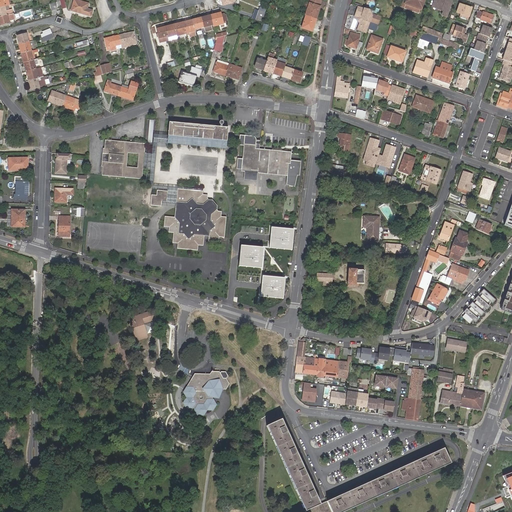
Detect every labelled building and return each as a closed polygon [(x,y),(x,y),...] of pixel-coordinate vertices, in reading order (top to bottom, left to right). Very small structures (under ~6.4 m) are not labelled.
[(88,4),(75,0),(74,0),(71,10),(90,16),(92,11),(87,9),(88,4)] [(321,0),(310,0),(305,15),(306,16),(316,19),(320,7),(319,7),(321,0)] [(447,17),(448,13),(452,2),(448,0),(434,0),(432,7),(443,11),(442,15),(447,17)] [(461,14),(469,17),(472,8),(459,4),(456,12),(461,14)] [(6,11),(5,6),(0,7),(0,17),(13,14),(12,10),(6,11)] [(374,11),(358,6),(355,16),(357,17),(359,23),(357,30),(366,33),(368,28),(372,16),(373,14),(374,11)] [(262,22),(266,9),(260,7),(259,11),(254,10),(251,19),(262,22)] [(483,13),(477,10),(475,17),(480,19),(480,20),(490,23),(493,15),(483,12),(483,13)] [(220,13),(210,15),(213,25),(213,26),(223,24),(220,15),(220,13)] [(13,14),(0,17),(0,25),(9,23),(9,21),(14,19),(13,14)] [(377,23),(379,16),(377,16),(373,14),(372,16),(368,28),(376,31),(378,24),(377,23)] [(210,15),(201,18),(204,27),(205,32),(211,30),(210,26),(213,25),(210,15)] [(312,31),(316,19),(306,16),(302,28),(312,31)] [(201,18),(192,20),(195,30),(204,27),(201,18)] [(183,23),(186,33),(195,31),(195,30),(192,20),(183,23)] [(177,35),(177,36),(186,33),(183,23),(174,25),(177,35)] [(174,25),(165,27),(167,36),(168,38),(177,35),(174,25)] [(466,30),(452,25),(449,34),(460,38),(459,40),(465,42),(467,36),(464,35),(466,30)] [(488,37),(492,28),(483,25),(480,34),(479,34),(477,37),(486,40),(487,37),(488,37)] [(167,36),(165,27),(157,30),(159,38),(167,36)] [(442,34),(423,27),(421,31),(441,38),(442,34)] [(119,36),(121,44),(127,43),(128,47),(133,46),(133,44),(136,43),(133,32),(119,36)] [(360,35),(350,32),(348,40),(346,39),(344,44),(346,45),(346,46),(356,49),(360,35)] [(431,35),(422,32),(420,39),(429,42),(431,35)] [(17,36),(19,44),(29,42),(26,34),(17,36)] [(307,46),(310,37),(304,35),(302,42),(302,44),(307,46)] [(383,39),(371,35),(367,49),(378,53),(383,39)] [(436,45),(439,37),(431,35),(429,42),(436,45)] [(115,46),(121,44),(119,36),(105,39),(107,50),(110,49),(111,50),(115,49),(115,46)] [(217,38),(214,50),(221,52),(223,45),(221,44),(224,36),(217,38)] [(486,40),(477,37),(476,41),(477,41),(474,50),(482,52),(483,53),(486,44),(485,44),(486,40)] [(456,50),(458,44),(448,41),(442,39),(441,38),(439,44),(456,50)] [(511,39),(510,38),(502,60),(504,60),(511,63),(511,39)] [(426,50),(429,42),(420,39),(417,47),(426,50)] [(29,42),(19,44),(22,54),(30,51),(31,51),(29,42)] [(405,52),(391,46),(387,57),(402,62),(405,52)] [(482,60),(484,53),(483,53),(482,52),(474,50),(473,49),(468,48),(466,54),(473,57),(472,59),(474,60),(479,61),(480,60),(482,60)] [(30,51),(22,54),(24,63),(35,60),(34,55),(32,56),(30,51)] [(276,62),(277,61),(268,58),(266,62),(264,70),(273,73),(276,62)] [(24,63),(26,72),(36,69),(34,65),(38,64),(37,59),(35,60),(24,63)] [(255,67),(264,70),(266,62),(258,59),(255,67)] [(476,68),(479,61),(474,60),(472,59),(470,66),(476,68)] [(511,63),(504,60),(502,65),(505,65),(500,80),(509,83),(511,73),(511,67),(510,67),(511,63)] [(450,71),(452,65),(442,61),(440,68),(450,71)] [(285,67),(286,65),(276,62),(273,73),(282,76),(285,67)] [(214,71),(225,75),(228,66),(217,63),(214,71)] [(109,64),(100,66),(100,67),(102,75),(111,72),(109,64)] [(228,66),(225,75),(238,80),(242,69),(228,64),(228,66)] [(201,67),(196,66),(195,69),(192,68),(190,75),(182,72),(179,81),(193,86),(196,76),(199,76),(201,67)] [(440,68),(436,66),(432,78),(449,84),(453,72),(450,71),(440,68)] [(102,75),(100,67),(96,68),(97,72),(94,73),(95,77),(97,76),(102,75)] [(282,76),(290,79),(293,70),(285,67),(282,76)] [(26,72),(29,81),(37,78),(38,78),(36,72),(36,69),(26,72)] [(293,70),(290,79),(299,82),(303,73),(293,70)] [(469,75),(460,72),(455,86),(464,89),(469,75)] [(37,78),(29,81),(31,89),(39,87),(46,85),(44,79),(46,78),(46,76),(43,77),(38,78),(37,78)] [(378,80),(363,77),(362,83),(361,88),(375,90),(378,80)] [(337,80),(334,96),(347,98),(349,87),(344,86),(344,82),(340,81),(340,80),(338,79),(338,80),(337,80)] [(104,91),(118,96),(121,87),(110,83),(111,81),(108,80),(104,91)] [(390,91),(391,86),(387,85),(388,83),(387,83),(383,82),(379,80),(376,89),(385,92),(384,94),(388,96),(390,91)] [(121,87),(118,96),(132,100),(138,84),(131,82),(130,87),(129,90),(121,87)] [(405,89),(392,85),(391,86),(390,91),(388,96),(387,99),(400,104),(405,89)] [(511,94),(511,88),(510,87),(508,93),(507,95),(502,93),(500,93),(497,104),(507,107),(511,94)] [(48,101),(63,106),(66,96),(52,91),(48,101)] [(499,92),(495,105),(507,109),(507,107),(497,104),(500,93),(499,92)] [(434,102),(416,95),(412,107),(430,113),(434,102)] [(66,96),(63,106),(74,111),(75,108),(78,109),(81,101),(66,96)] [(447,124),(448,124),(454,106),(444,103),(438,121),(447,124)] [(357,109),(355,117),(365,119),(367,111),(357,109)] [(383,110),(380,119),(399,125),(401,116),(383,110)] [(443,138),(447,124),(438,121),(433,135),(443,138)] [(228,128),(170,122),(168,136),(227,141),(228,128)] [(431,127),(424,125),(421,133),(428,135),(431,127)] [(501,126),(500,130),(498,137),(504,139),(508,128),(501,126)] [(351,135),(339,133),(338,137),(340,137),(340,145),(344,146),(343,150),(349,151),(351,135)] [(168,144),(168,136),(154,134),(153,142),(168,144)] [(252,136),(240,135),(239,143),(244,144),(242,158),(241,169),(241,171),(246,171),(247,169),(251,170),(251,172),(256,172),(286,175),(290,176),(290,174),(288,173),(289,165),(291,165),(292,161),(292,152),(255,148),(256,141),(254,138),(252,136)] [(226,149),(227,141),(168,136),(168,144),(226,149)] [(380,140),(369,137),(362,160),(390,168),(396,147),(386,144),(383,155),(379,154),(381,148),(378,147),(380,140)] [(145,144),(126,142),(111,141),(108,140),(105,140),(104,148),(106,148),(105,155),(102,154),(101,159),(105,159),(104,167),(102,167),(102,175),(123,177),(142,179),(145,144)] [(177,202),(178,189),(154,186),(158,146),(150,145),(146,189),(157,190),(168,192),(167,201),(162,201),(161,206),(176,207),(176,202),(177,202)] [(511,151),(499,147),(495,158),(507,162),(511,151)] [(415,158),(404,154),(398,171),(410,174),(415,158)] [(20,168),(28,168),(27,158),(9,158),(9,170),(20,170),(20,168)] [(66,159),(57,158),(56,173),(66,173),(66,159)] [(293,187),(296,176),(298,176),(300,162),(292,161),(291,165),(289,165),(288,173),(290,174),(290,176),(286,175),(285,185),(293,187)] [(343,166),(329,164),(328,171),(342,173),(343,166)] [(441,170),(425,165),(424,170),(429,171),(427,176),(422,174),(420,179),(436,184),(441,170)] [(254,184),(256,172),(251,172),(251,170),(247,169),(246,171),(241,171),(238,170),(236,182),(254,184)] [(469,183),(470,183),(472,175),(463,172),(460,180),(469,183)] [(401,183),(395,180),(396,178),(392,176),(390,183),(400,186),(401,183)] [(495,182),(483,178),(482,184),(483,185),(479,196),(489,200),(495,182)] [(503,196),(508,181),(502,179),(497,194),(503,196)] [(460,180),(457,191),(467,194),(468,191),(470,191),(472,184),(470,183),(469,183),(460,180)] [(28,182),(16,182),(16,195),(15,195),(15,198),(26,198),(27,195),(28,195),(28,182)] [(72,189),(56,189),(56,201),(66,202),(66,194),(72,195),(72,189)] [(203,191),(178,189),(177,202),(176,202),(176,207),(175,217),(165,216),(164,226),(169,227),(169,232),(173,232),(172,242),(178,243),(177,248),(198,250),(198,245),(203,245),(204,236),(209,236),(208,241),(219,242),(219,237),(224,237),(226,217),(221,216),(221,211),(218,211),(217,209),(217,206),(212,200),(209,200),(207,198),(208,195),(203,194),(203,191)] [(168,192),(157,190),(157,195),(152,195),(151,205),(161,206),(162,201),(167,201),(168,192)] [(511,228),(511,198),(503,225),(511,228)] [(480,212),(490,215),(492,207),(489,206),(487,209),(482,207),(480,212)] [(27,211),(12,210),(12,228),(26,229),(27,211)] [(473,223),(477,214),(470,211),(466,220),(473,223)] [(70,216),(58,215),(58,236),(70,236),(70,216)] [(379,217),(364,216),(363,227),(367,228),(366,241),(372,241),(378,241),(379,217)] [(272,260),(275,221),(263,220),(260,260),(272,260)] [(492,225),(479,220),(476,228),(488,234),(492,225)] [(453,224),(444,221),(439,236),(448,239),(453,224)] [(466,241),(469,234),(460,230),(457,236),(460,237),(459,238),(466,241)] [(456,237),(450,251),(455,253),(462,256),(467,242),(466,241),(456,237)] [(400,252),(400,246),(400,245),(386,244),(386,253),(400,253),(400,252)] [(432,275),(426,273),(430,260),(437,263),(438,261),(448,264),(450,258),(443,256),(430,250),(412,300),(419,302),(422,303),(432,275)] [(469,270),(452,264),(449,272),(456,275),(454,280),(462,284),(463,280),(465,281),(469,270)] [(357,269),(349,269),(348,286),(356,286),(356,283),(363,283),(364,270),(357,270),(357,269)] [(332,282),(332,274),(317,273),(317,281),(324,281),(332,282)] [(451,279),(443,275),(440,281),(449,285),(451,279)] [(511,313),(511,276),(500,309),(511,313)] [(245,279),(244,293),(256,294),(257,280),(245,279)] [(448,290),(437,284),(428,300),(438,305),(441,300),(442,301),(448,290)] [(481,310),(484,307),(486,310),(489,306),(487,304),(489,301),(492,303),(495,300),(483,289),(480,293),(482,294),(479,297),(477,296),(474,299),(476,301),(474,304),(472,302),(469,306),(470,307),(468,310),(466,308),(463,312),(465,313),(462,317),(469,324),(472,320),(475,322),(478,319),(475,317),(478,314),(481,316),(484,312),(481,310)] [(431,313),(416,307),(414,311),(417,312),(414,318),(413,321),(420,323),(428,319),(431,313)] [(133,319),(129,321),(135,340),(148,335),(144,323),(155,320),(152,311),(133,317),(133,319)] [(467,343),(448,339),(447,349),(465,352),(467,343)] [(301,340),(298,342),(296,363),(314,365),(315,358),(304,357),(302,357),(304,342),(304,340),(301,340)] [(434,355),(435,347),(430,346),(430,345),(416,344),(415,353),(429,355),(434,355)] [(389,354),(390,348),(380,347),(379,354),(375,353),(374,360),(378,360),(379,358),(388,360),(389,354)] [(409,362),(411,353),(406,352),(407,348),(395,347),(395,348),(394,354),(393,360),(409,362)] [(374,360),(375,353),(371,353),(372,349),(362,348),(362,349),(358,349),(357,357),(360,358),(360,359),(370,360),(370,362),(374,362),(374,360)] [(314,365),(296,363),(295,372),(316,375),(316,376),(323,377),(324,376),(347,379),(349,362),(347,362),(339,361),(339,362),(326,360),(318,358),(318,359),(315,358),(314,365)] [(447,373),(452,374),(453,370),(444,368),(443,372),(439,372),(437,381),(445,382),(447,373)] [(424,370),(412,369),(411,375),(408,397),(420,399),(424,370)] [(213,410),(216,405),(212,398),(218,397),(223,389),(225,389),(228,383),(225,378),(222,377),(218,372),(212,371),(211,370),(210,372),(209,373),(194,374),(183,392),(185,397),(183,403),(186,408),(193,408),(194,406),(195,407),(194,410),(197,414),(204,415),(207,409),(213,410)] [(386,388),(387,378),(376,376),(375,387),(386,388)] [(310,388),(311,383),(304,382),(302,401),(315,402),(317,389),(310,388)] [(441,403),(460,406),(463,389),(464,383),(457,382),(455,392),(443,390),(441,403)] [(463,389),(460,406),(482,410),(485,393),(463,389)] [(345,404),(347,393),(331,391),(330,403),(345,405),(345,404)] [(358,393),(347,391),(347,393),(345,404),(357,406),(358,393)] [(369,394),(358,393),(357,406),(367,407),(369,398),(369,394)] [(405,418),(417,420),(420,399),(408,397),(408,398),(405,398),(404,403),(403,403),(401,412),(406,413),(405,418)] [(378,400),(369,398),(367,407),(376,409),(376,407),(381,408),(382,399),(378,398),(378,400)] [(386,400),(382,399),(381,408),(384,409),(384,410),(389,410),(390,402),(386,401),(386,400)] [(337,511),(448,462),(443,450),(320,505),(280,418),(266,425),(305,511),(337,511)] [(511,471),(502,476),(511,499),(511,471)]
